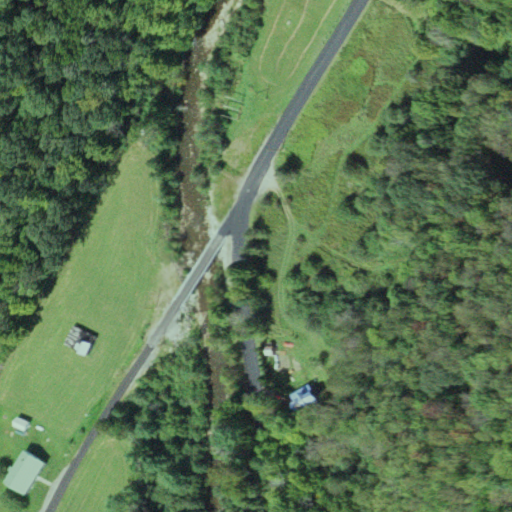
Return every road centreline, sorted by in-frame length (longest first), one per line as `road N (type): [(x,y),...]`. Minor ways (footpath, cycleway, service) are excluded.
road 1 (tertiary): [(282,511),(240,308),(241,217)]
road 2 (residential): [(48,511),(171,310)]
road 3 (tertiary): [(241,217),(255,170),(317,65)]
